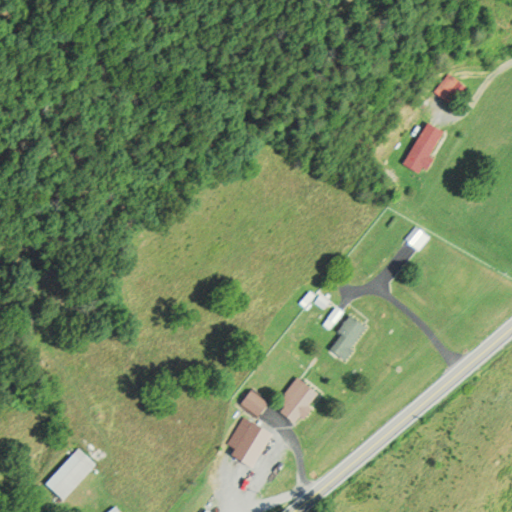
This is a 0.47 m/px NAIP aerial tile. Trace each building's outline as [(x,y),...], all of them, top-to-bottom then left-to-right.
[(433,91),(448,72),(465,85),(450,103),(433,91)] [(427,167),(421,164),(416,172),(402,163),(428,123),(442,132),(427,155),(432,158),(427,167)] [(416,226),(428,236),(417,248),(405,238),(416,226)] [(314,302),(319,295),(328,302),(323,309),(314,302)] [(343,312),(334,323),(327,317),(336,306),(343,312)] [(349,345),(352,348),(344,359),(341,357),(329,348),(340,334),(337,331),(349,314),(364,326),(349,345)] [(307,405),(311,407),(303,417),(299,415),(295,421),(273,406),(295,376),(316,392),(307,405)] [(239,405),(249,389),(266,401),(256,416),(239,405)] [(252,467),(230,455),(249,421),(271,433),(252,467)] [(62,501),(45,485),(78,449),(95,465),(62,501)]
